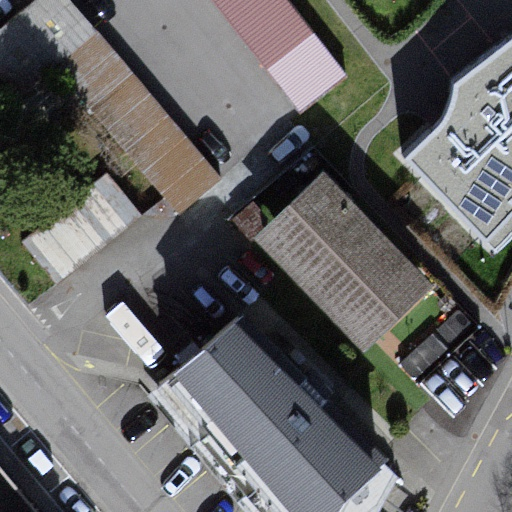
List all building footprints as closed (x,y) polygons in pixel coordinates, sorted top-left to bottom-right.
[(72,0),(33,0),(0,28),(0,76),(19,99),(58,67),(181,212),(222,177),(72,0)] [(349,73),(291,0),(206,0),(298,114),(349,73)] [(511,37),(457,78),(445,120),(406,157),(497,249),(511,234),(511,37)] [(110,162),(21,230),(55,273),(143,206),(110,162)] [(334,179),(258,246),(355,363),(441,293),(334,179)] [(241,313),(156,392),(253,511),(378,511),(398,474),(385,459),(241,313)] [(0,511),(38,511),(0,466),(0,511)]
